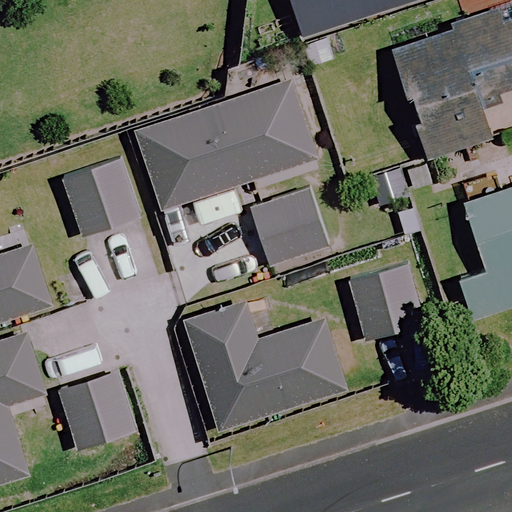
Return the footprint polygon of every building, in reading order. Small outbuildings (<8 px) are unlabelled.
[(511,81),(511,0),(486,0),(478,3),(481,11),(397,39),(434,150),(497,130),(484,91),(511,81)] [(319,160),(294,77),(134,126),(159,208),(319,160)] [(140,216),(119,160),(60,182),(81,238),(140,216)] [(511,179),(472,191),(493,261),(467,268),(479,309),(511,298),(511,179)] [(332,241),(315,183),(252,201),(269,259),(332,241)] [(0,314),(55,297),(36,235),(0,246),(0,314)] [(371,331),(429,313),(411,255),(353,273),(371,331)] [(255,342),(243,302),(183,321),(216,429),(361,385),(340,316),(255,342)] [(0,334),(0,476),(35,465),(13,397),(54,384),(34,324),(0,334)] [(142,420),(124,363),(62,383),(81,440),(142,420)]
